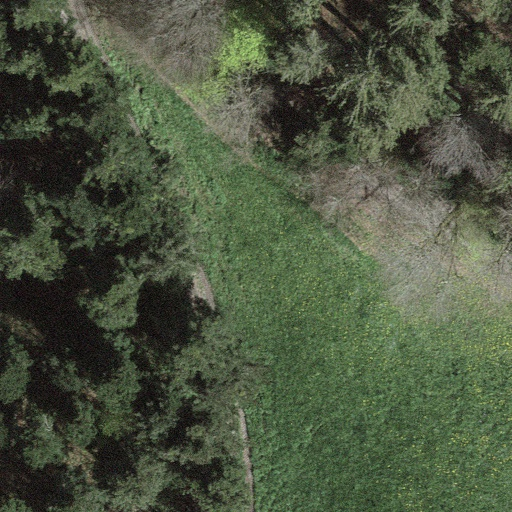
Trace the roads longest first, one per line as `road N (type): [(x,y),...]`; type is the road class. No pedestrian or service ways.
road 1 (track): [(96,0),(227,269),(247,511)]
road 2 (track): [(511,272),(260,128),(160,0)]
